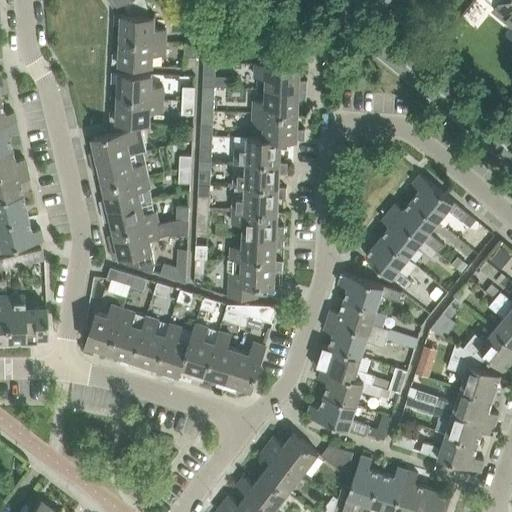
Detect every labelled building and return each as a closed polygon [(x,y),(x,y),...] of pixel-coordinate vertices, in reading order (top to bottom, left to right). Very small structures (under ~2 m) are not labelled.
[(367,0),(377,8),(379,6),(383,9),(390,0),(367,0)] [(511,0),(490,0),(497,6),(494,9),(511,23),(511,0)] [(156,15),(151,15),(147,1),(126,6),(128,13),(115,13),(114,24),(122,24),(122,38),(167,40),(168,27),(155,26),(156,15)] [(166,53),(167,40),(122,38),(121,52),(113,52),(112,63),(153,65),(154,52),(166,53)] [(186,41),(185,54),(197,55),(198,42),(186,41)] [(205,73),(205,85),(215,85),(216,61),(206,60),(205,73)] [(268,76),(267,88),(307,89),(308,79),(300,78),(300,64),(257,62),(256,76),(268,76)] [(120,82),(119,96),(163,98),(164,85),(152,84),(152,73),(112,71),(112,81),(120,82)] [(183,85),(183,98),(195,99),(196,85),(183,85)] [(204,96),(204,109),(214,110),(215,96),(214,96),(215,85),(205,85),(204,96)] [(255,99),(255,112),(298,113),(299,99),(307,100),(307,89),(267,88),(267,99),(255,99)] [(110,120),(112,121),(131,122),(150,123),(150,110),(163,111),(163,98),(119,96),(118,110),(110,110),(110,120)] [(182,112),(195,113),(195,99),(183,98),(182,112)] [(0,124),(16,120),(14,110),(4,112),(1,99),(0,99),(0,124)] [(203,123),(213,123),(214,110),(204,109),(203,123)] [(298,127),(298,113),(255,112),(254,125),(265,125),(265,135),(265,136),(289,137),(289,138),(305,139),(306,128),(298,127)] [(0,148),(12,146),(9,133),(19,131),(16,120),(0,124),(0,148)] [(89,152),(91,163),(142,151),(148,150),(142,126),(132,128),(131,122),(112,121),(112,132),(94,136),(97,150),(89,152)] [(184,131),(179,131),(181,142),(193,139),(193,123),(184,123),(184,131)] [(237,147),(236,160),(248,161),(248,160),(280,161),(281,148),(289,148),(289,138),(289,137),(265,136),(265,135),(249,135),(249,147),(237,147)] [(202,145),(201,158),(212,159),(212,145),(202,145)] [(0,173),(27,167),(25,157),(15,159),(12,146),(0,148),(0,173)] [(147,175),(144,162),(142,151),(91,163),(94,172),(101,171),(105,184),(147,175)] [(181,153),(180,167),(192,167),(193,153),(181,153)] [(201,170),(200,182),(211,183),(212,159),(201,158),(201,170)] [(235,184),(236,184),(279,186),(280,172),(288,173),(288,162),(280,161),(248,160),(248,161),(247,172),(236,171),(235,184)] [(0,198),(22,194),(19,180),(29,178),(27,167),(0,173),(0,198)] [(180,181),(192,181),(192,167),(180,167),(180,181)] [(439,219),(448,208),(470,226),(477,218),(421,172),(413,181),(421,188),(413,197),(439,219)] [(141,200),(152,198),(147,175),(105,184),(108,198),(100,200),(102,210),(141,201),(141,200)] [(199,208),(210,208),(210,194),(211,183),(200,182),(199,194),(199,208)] [(236,184),(235,196),(234,209),(278,211),(279,197),(287,197),(287,186),(279,186),(236,184)] [(0,223),(28,217),(22,194),(0,198),(0,223)] [(444,243),(429,230),(439,219),(413,197),(404,208),(396,202),(390,210),(438,250),(444,243)] [(156,211),(144,214),(141,201),(102,210),(105,220),(113,218),(116,232),(158,223),(156,211)] [(191,204),(178,203),(178,218),(190,218),(191,204)] [(210,208),(199,208),(198,221),(198,233),(209,233),(210,208)] [(285,225),(277,225),(278,211),(234,209),(234,221),(245,222),(244,233),(285,236),(285,225)] [(418,245),(433,257),(438,250),(390,210),(383,218),(391,225),(382,235),(408,257),(418,245)] [(28,217),(0,223),(0,248),(43,239),(41,227),(31,229),(28,217)] [(158,223),(116,232),(108,234),(113,258),(125,255),(127,262),(153,271),(156,264),(150,238),(171,233),(188,233),(189,231),(190,232),(190,218),(178,218),(158,223)] [(244,258),(276,260),(276,259),(276,246),(284,246),(285,236),(244,233),(244,245),(232,244),(231,258),(244,259),(244,258)] [(413,280),(399,268),(408,257),(382,235),(366,254),(407,288),(413,280)] [(197,243),(197,257),(208,257),(208,243),(197,243)] [(491,258),(500,265),(510,253),(501,246),(491,258)] [(42,248),(3,257),(5,267),(5,268),(43,260),(42,248)] [(283,271),(284,260),(276,259),(276,260),(244,258),(244,259),(243,269),(231,269),(230,295),(237,295),(257,296),(258,284),(275,285),(275,270),(283,271)] [(187,268),(177,264),(173,276),(187,281),(187,268)] [(107,277),(131,285),(135,273),(111,266),(107,277)] [(349,285),(345,298),(377,308),(382,294),(400,300),(403,290),(343,271),(339,282),(349,285)] [(145,289),(148,278),(135,273),(131,285),(145,289)] [(168,296),(171,285),(158,281),(155,293),(168,296)] [(491,282),(486,289),(496,297),(495,297),(511,310),(511,298),(501,290),(491,282)] [(182,289),(179,299),(191,303),(195,292),(182,289)] [(24,293),(6,294),(8,338),(26,337),(26,335),(47,334),(46,304),(25,305),(24,293)] [(0,338),(8,338),(6,294),(0,294),(0,338)] [(205,295),(201,306),(215,311),(219,300),(205,295)] [(490,304),(504,316),(495,328),(511,342),(511,310),(495,297),(490,304)] [(418,335),(391,326),(391,328),(372,322),(377,308),(345,298),(341,310),(331,307),(328,317),(388,337),(415,346),(418,335)] [(97,345),(110,349),(124,308),(111,303),(108,315),(96,311),(84,349),(94,353),(97,345)] [(227,307),(251,315),(254,304),(229,303),(227,307)] [(277,304),(254,304),(251,315),(274,322),(274,321),(273,320),(277,304)] [(136,311),(130,310),(124,308),(110,349),(123,354),(121,361),(132,365),(134,357),(143,327),(143,326),(132,323),(136,311)] [(413,320),(424,323),(430,314),(415,310),(413,320)] [(431,325),(445,335),(457,321),(444,310),(431,325)] [(132,365),(144,369),(155,372),(157,365),(167,334),(166,334),(170,323),(147,315),(143,326),(143,327),(134,357),(132,365)] [(250,316),(247,325),(259,329),(262,319),(254,317),(250,316)] [(415,346),(388,337),(328,317),(325,328),(334,331),(330,344),(362,354),(367,340),(385,346),(385,345),(412,354),(415,346)] [(216,341),(215,341),(219,330),(196,322),(193,330),(189,341),(190,342),(183,364),(183,365),(181,372),(204,380),(206,372),(216,341)] [(190,342),(189,341),(193,330),(170,323),(166,334),(167,334),(157,365),(155,372),(178,380),(181,372),(183,365),(183,364),(190,342)] [(483,360),(484,358),(487,354),(505,369),(511,359),(511,342),(495,328),(485,339),(476,331),(464,346),(457,341),(456,343),(483,360)] [(232,334),(219,330),(215,341),(216,341),(206,372),(219,376),(217,384),(227,387),(239,349),(228,345),(232,334)] [(250,352),(239,349),(227,387),(237,390),(239,383),(253,387),(267,345),(254,341),(250,352)] [(431,374),(439,347),(424,343),(417,370),(431,374)] [(483,360),(456,343),(449,367),(466,372),(462,386),(493,397),(501,373),(481,366),(483,360)] [(330,344),(323,367),(373,383),(373,382),(376,374),(358,368),(362,354),(330,344)] [(389,387),(396,390),(401,391),(408,369),(396,365),(389,387)] [(357,403),(369,406),(373,393),(393,399),(396,390),(389,387),(373,382),(373,383),(323,367),(320,377),(329,380),(325,393),(357,403)] [(408,394),(423,400),(436,404),(496,423),(499,412),(489,409),(493,397),(462,386),(457,400),(411,385),(408,394)] [(352,417),(357,403),(325,393),(321,405),(312,402),(308,414),(368,433),(371,423),(352,417)] [(451,418),(447,432),(479,442),(483,430),(492,433),(496,423),(436,404),(423,400),(421,408),(451,418)] [(274,435),(268,443),(303,471),(319,451),(293,431),(284,443),(274,435)] [(397,432),(394,441),(414,448),(417,438),(397,432)] [(475,455),(479,442),(447,432),(442,446),(424,440),(421,450),(481,470),(484,458),(475,455)] [(272,460),(263,471),(289,490),(303,471),(268,443),(261,452),(272,460)] [(354,451),(330,443),(322,454),(347,473),(354,451)] [(353,511),(358,498),(372,502),(382,471),(370,467),(373,457),(362,453),(356,472),(342,511),(353,511)] [(386,507),(384,511),(394,511),(408,469),(398,465),(395,475),(382,471),(372,502),(386,507)] [(419,511),(428,486),(416,482),(419,472),(408,469),(394,511),(419,511)] [(248,491),(274,510),(289,490),(263,471),(255,482),(244,474),(238,483),(248,491)] [(446,511),(452,494),(428,486),(419,511),(446,511)] [(223,502),(236,511),(272,511),(274,510),(248,491),(240,501),(229,493),(223,502)] [(334,511),(339,499),(334,495),(321,511),(334,511)] [(56,511),(41,500),(31,511),(56,511)] [(219,511),(236,511),(223,502),(217,510),(219,511)]
